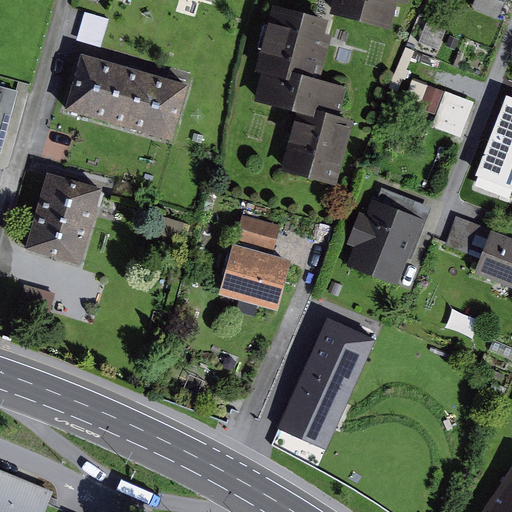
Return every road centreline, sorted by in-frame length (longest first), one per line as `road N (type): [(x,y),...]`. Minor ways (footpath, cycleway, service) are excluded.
road 1 (secondary): [(292,511),(125,422),(0,372)]
road 2 (residential): [(0,240),(69,0)]
road 3 (residential): [(440,225),(511,45)]
